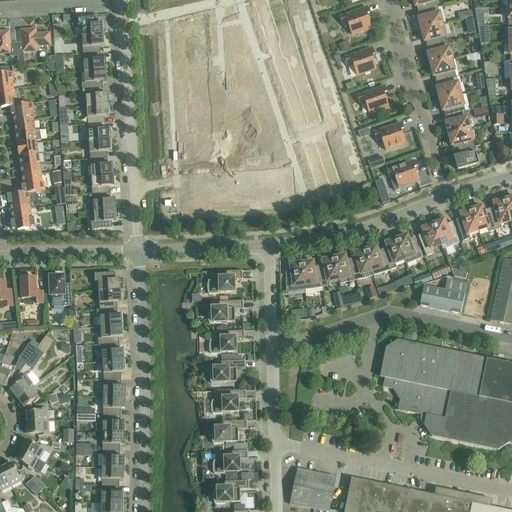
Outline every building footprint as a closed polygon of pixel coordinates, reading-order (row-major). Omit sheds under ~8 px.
[(276,0),(268,0),(253,5),(257,16),(279,9),(276,0)] [(412,0),(414,5),(415,8),(417,7),(418,13),(438,8),(436,0),(412,0)] [(340,17),(343,25),(348,24),(352,36),(371,29),(366,16),(369,15),(367,8),(340,17)] [(418,22),(420,30),(421,30),(421,31),(443,25),(438,8),(418,13),(420,19),(418,19),(419,22),(418,22)] [(279,9),(257,16),(261,28),(283,21),(279,9)] [(484,15),(476,15),(478,27),(485,27),(484,15)] [(81,37),(104,36),(103,25),(98,25),(98,18),(77,19),(78,27),(81,27),(82,37),(81,37)] [(210,18),(187,19),(187,32),(210,31),(210,18)] [(473,19),(465,21),(467,28),(475,26),(473,19)] [(283,21),(261,28),(265,39),(287,32),(283,21)] [(420,32),(423,40),(424,42),(426,42),(427,48),(447,43),(443,25),(421,31),(421,32),(420,32)] [(16,44),(17,57),(18,67),(24,66),(23,53),(37,52),(37,47),(50,46),(49,34),(36,35),(36,30),(21,31),(22,44),(16,44)] [(210,31),(187,32),(188,44),(211,43),(210,31)] [(17,57),(16,44),(10,45),(9,32),(0,32),(0,54),(10,54),(10,57),(17,57)] [(287,32),(265,39),(269,51),(291,44),(287,32)] [(83,55),(100,54),(100,47),(104,47),(104,36),(81,37),(82,37),(83,55)] [(348,41),(339,45),(341,52),(350,48),(348,41)] [(211,43),(188,44),(188,56),(212,55),(211,43)] [(427,57),(429,65),(430,65),(430,66),(452,60),(447,43),(427,48),(429,54),(427,54),(428,57),(427,57)] [(292,47),(270,54),(274,65),(295,58),(292,47)] [(371,56),(374,55),(372,49),(345,58),(348,66),(353,64),(357,76),(376,70),(371,56)] [(84,72),(106,71),(105,60),(101,60),(100,54),(83,55),(84,72)] [(212,55),(188,56),(189,68),(212,67),(212,55)] [(295,58),(274,65),(277,77),(299,70),(295,58)] [(430,67),(432,75),(433,74),(433,77),(435,77),(436,83),(456,77),(452,60),(430,66),(430,67)] [(47,65),(47,68),(52,73),(55,73),(55,65),(47,65)] [(212,67),(189,68),(190,80),(213,79),(212,67)] [(299,70),(277,77),(281,88),(303,81),(299,70)] [(82,90),(103,89),(102,82),(107,82),(106,71),(84,72),(85,83),(81,83),(82,90)] [(13,73),(0,74),(0,91),(13,90),(12,81),(14,81),(13,73)] [(436,92),(438,100),(439,100),(439,101),(461,95),(456,77),(436,83),(438,88),(436,89),(437,92),(436,92)] [(213,79),(190,80),(190,92),(213,91),(213,79)] [(303,81),(281,88),(285,100),(306,93),(303,81)] [(354,82),(345,85),(347,91),(356,88),(354,82)] [(357,96),(360,104),(365,102),(369,115),(388,108),(383,95),(386,94),(384,87),(357,96)] [(86,107),(108,106),(108,95),(103,95),(103,89),(82,90),(82,97),(86,97),(87,107),(86,107)] [(13,90),(0,91),(0,109),(10,108),(17,107),(17,106),(16,99),(15,99),(13,90)] [(213,91),(190,92),(191,104),(214,103),(213,91)] [(306,93),(285,100),(288,111),(310,104),(306,93)] [(439,102),(441,109),(442,109),(442,112),(444,112),(445,118),(465,112),(461,95),(439,101),(440,101),(439,102)] [(214,103),(191,104),(192,116),(215,115),(214,103)] [(10,108),(11,115),(13,115),(14,124),(34,121),(32,112),(34,112),(33,104),(17,106),(17,107),(10,108)] [(310,104),(288,111),(292,123),(314,116),(310,104)] [(88,125),(105,124),(104,117),(109,117),(108,106),(86,107),(86,108),(87,108),(88,125)] [(67,109),(59,109),(60,118),(60,123),(68,123),(68,118),(67,109)] [(445,127),(447,135),(448,134),(448,135),(470,130),(465,112),(445,118),(447,123),(445,124),(446,127),(445,127)] [(215,115),(192,116),(192,128),(215,127),(215,115)] [(34,121),(14,124),(16,134),(35,131),(34,121)] [(89,143),(111,141),(110,130),(105,130),(105,124),(88,125),(89,142),(89,143)] [(374,133),(377,141),(382,139),(386,151),(405,145),(400,131),(403,130),(400,124),(374,133)] [(215,127),(192,128),(193,140),(216,139),(215,127)] [(368,128),(358,132),(360,138),(370,135),(368,128)] [(36,142),(37,142),(36,141),(42,141),(40,130),(35,131),(16,134),(17,145),(18,144),(36,142)] [(448,136),(450,144),(451,144),(451,147),(453,147),(454,152),(474,147),(470,130),(448,135),(449,136),(448,136)] [(269,134),(245,136),(246,152),(270,150),(269,134)] [(319,136),(297,143),(301,155),(323,148),(319,136)] [(90,160),(107,159),(107,153),(112,152),(111,141),(89,143),(90,160)] [(19,157),(38,154),(37,144),(18,147),(19,157)] [(470,169),(477,168),(476,166),(479,165),(474,147),(454,152),(456,158),(454,159),(455,161),(454,162),(456,170),(457,169),(458,171),(469,168),(470,169)] [(323,148),(302,155),(305,166),(326,158),(327,158),(323,148)] [(38,154),(19,157),(20,167),(40,164),(38,154)] [(326,158),(305,166),(308,176),(330,169),(326,158)] [(91,178),(113,176),(112,165),(108,165),(107,159),(90,160),(92,178),(91,178)] [(414,161),(387,171),(390,179),(394,191),(399,189),(418,183),(413,169),(416,168),(414,161)] [(40,164),(20,167),(22,177),(41,174),(40,164)] [(330,169),(308,176),(311,186),(333,179),(330,169)] [(41,174),(22,177),(23,186),(22,186),(23,194),(30,193),(45,191),(44,183),(42,183),(41,174)] [(113,176),(91,178),(92,178),(93,195),(110,194),(109,188),(114,187),(113,176)] [(333,179),(312,186),(315,198),(337,191),(333,179)] [(56,192),(58,206),(65,205),(63,191),(56,192)] [(23,194),(7,196),(8,204),(10,204),(11,213),(30,210),(29,201),(31,201),(30,193),(23,194)] [(94,213),(116,211),(115,200),(110,200),(110,194),(93,195),(94,213)] [(389,195),(381,198),(383,205),(391,202),(389,195)] [(510,222),(505,200),(498,202),(498,204),(494,205),(495,208),(489,210),(495,231),(502,229),(500,224),(510,222)] [(495,231),(489,210),(483,211),(482,208),(478,210),(478,208),(471,210),(478,231),(487,228),(489,233),(495,231)] [(28,228),(34,227),(33,219),(32,219),(30,210),(11,213),(12,222),(11,222),(12,230),(18,229),(19,230),(20,230),(22,230),(24,230),(25,230),(26,229),(28,228)] [(478,231),(471,210),(464,213),(465,214),(461,215),(462,219),(456,221),(463,242),(470,239),(468,234),(478,231)] [(116,211),(94,213),(95,223),(92,224),(92,231),(112,230),(112,223),(116,222),(116,211)] [(441,222),(433,225),(441,246),(443,250),(461,243),(452,222),(446,225),(445,222),(441,223),(441,222)] [(431,249),(441,246),(433,225),(426,228),(427,229),(423,231),(424,234),(418,236),(426,257),(433,254),(431,249)] [(403,237),(396,240),(404,260),(406,265),(422,259),(414,238),(409,240),(407,237),(404,239),(403,237)] [(404,260),(396,240),(390,242),(390,244),(386,245),(388,248),(383,250),(390,271),(397,269),(395,264),(404,260)] [(483,247),(486,254),(492,251),(490,245),(483,247)] [(486,254),(483,247),(477,249),(479,256),(486,254)] [(390,271),(383,250),(378,252),(377,249),(373,250),(372,248),(365,250),(372,271),(371,272),(373,276),(383,273),(390,271)] [(356,258),(351,259),(356,281),(364,279),(373,276),(371,272),(372,271),(365,250),(359,252),(359,254),(355,255),(356,258)] [(356,281),(351,259),(346,261),(345,258),(341,258),(341,257),(334,258),(338,280),(348,278),(349,283),(356,281)] [(338,280),(334,258),(327,260),(327,261),(323,262),(324,265),(319,266),(322,288),(330,287),(328,282),(338,280)] [(511,262),(503,260),(491,322),(490,322),(511,326),(511,262)] [(322,288),(319,266),(313,267),(313,264),(309,265),(309,263),(301,264),(305,291),(316,289),(322,288)] [(305,291),(301,264),(294,265),(295,266),(291,267),(291,270),(285,271),(286,293),(294,292),(305,291)] [(438,270),(431,273),(434,281),(442,278),(441,276),(438,270)] [(454,271),(452,270),(453,274),(455,278),(466,281),(467,274),(457,272),(454,271)] [(208,293),(209,295),(218,295),(218,293),(234,292),(233,284),(232,284),(232,280),(242,279),(242,272),(211,273),(211,282),(209,282),(208,284),(208,286),(208,290),(208,293)] [(94,275),(95,283),(98,282),(98,293),(120,292),(120,281),(115,281),(115,274),(94,275)] [(55,277),(54,277),(49,278),(50,279),(51,295),(52,295),(53,306),(64,305),(64,306),(63,306),(63,307),(72,306),(70,284),(69,284),(70,289),(64,289),(63,277),(62,277),(61,276),(60,276),(60,275),(59,275),(58,275),(57,275),(56,276),(55,276),(55,277)] [(36,305),(43,304),(43,292),(37,293),(36,278),(21,279),(21,299),(36,299),(36,305)] [(424,287),(419,307),(461,315),(465,295),(464,295),(465,293),(467,284),(447,280),(444,291),(424,287)] [(0,302),(1,302),(2,308),(14,307),(12,291),(6,291),(5,282),(0,282),(0,302)] [(394,285),(377,291),(379,296),(389,293),(395,291),(396,290),(394,285)] [(368,300),(378,297),(375,287),(365,290),(368,300)] [(121,303),(120,292),(98,293),(99,293),(99,310),(117,309),(116,303),(121,303)] [(350,296),(342,298),(344,308),(352,305),(350,296)] [(209,323),(210,325),(219,324),(219,323),(235,322),(234,314),(233,314),(233,310),(243,309),(243,302),(228,302),(220,302),(212,303),(212,312),(210,312),(209,314),(209,316),(209,320),(209,323)] [(100,328),(122,327),(122,316),(117,316),(117,309),(99,310),(96,310),(97,318),(100,318),(100,328)] [(18,323),(7,324),(8,332),(18,331),(18,323)] [(101,339),(98,339),(98,346),(102,346),(119,345),(118,338),(123,338),(122,327),(100,328),(101,328),(101,339)] [(210,352),(211,355),(220,354),(220,353),(236,353),(235,344),(234,344),(234,340),(244,340),(243,332),(228,332),(219,332),(213,333),(213,342),(211,342),(210,344),(209,346),(210,350),(210,352)] [(32,341),(19,359),(26,364),(37,350),(39,346),(35,343),(32,341)] [(511,365),(398,341),(386,349),(380,378),(385,379),(383,388),(397,391),(401,396),(398,411),(421,416),(420,420),(432,437),(498,451),(509,444),(511,444),(511,365)] [(119,351),(119,345),(102,346),(102,363),(125,362),(124,351),(119,351)] [(44,355),(37,350),(26,364),(34,369),(44,355)] [(121,379),(121,373),(125,373),(125,362),(102,363),(104,381),(121,380),(121,379)] [(211,383),(212,385),(221,384),(221,383),(236,382),(236,374),(235,374),(235,370),(245,369),(244,362),(242,362),(221,362),(214,363),(214,372),(211,372),(211,374),(210,376),(210,380),(211,383)] [(15,369),(2,364),(0,370),(0,385),(2,386),(2,384),(7,386),(10,377),(12,378),(15,369)] [(13,394),(18,399),(34,387),(26,376),(18,382),(19,384),(12,389),(15,393),(13,394)] [(121,388),(121,382),(121,380),(104,381),(103,398),(125,399),(125,388),(121,388)] [(42,397),(34,387),(18,399),(22,404),(23,403),(26,407),(33,402),(34,403),(42,397)] [(212,412),(213,415),(222,414),(222,413),(237,412),(237,404),(236,404),(235,400),(245,399),(245,392),(214,393),(215,402),(212,402),(212,404),(211,406),(211,410),(212,412)] [(103,398),(103,399),(103,416),(120,416),(120,410),(125,410),(125,399),(103,398)] [(27,417),(27,424),(48,423),(47,409),(37,410),(37,412),(28,413),(28,417),(27,417)] [(120,423),(120,416),(103,416),(102,433),(102,434),(124,434),(125,423),(120,423)] [(213,442),(214,445),(223,444),(223,443),(238,442),(238,434),(236,434),(236,430),(246,429),(246,422),(242,422),(237,422),(215,423),(216,432),(213,432),(212,434),(212,436),(212,440),(213,442)] [(29,431),(30,435),(39,435),(39,437),(49,436),(48,423),(27,424),(28,431),(29,431)] [(74,431),(63,431),(63,444),(74,444),(74,431)] [(124,445),(124,434),(102,434),(102,451),(119,451),(120,445),(124,445)] [(25,444),(21,450),(39,460),(46,449),(37,444),(36,446),(28,441),(26,445),(25,444)] [(19,457),(17,461),(25,465),(23,467),(32,472),(39,460),(21,450),(18,456),(19,457)] [(101,469),(124,469),(124,458),(119,458),(119,451),(102,451),(102,469),(101,469)] [(214,472),(214,475),(224,474),(224,473),(239,472),(239,463),(237,464),(237,460),(247,459),(247,452),(233,452),(216,453),(217,462),(214,462),(213,464),(213,466),(213,470),(214,472)] [(8,466),(2,469),(11,487),(23,481),(18,472),(16,473),(12,465),(8,467),(8,466)] [(68,466),(64,472),(69,475),(73,469),(68,466)] [(0,490),(1,492),(11,487),(2,469),(0,469),(0,490)] [(101,469),(102,469),(101,486),(119,487),(119,480),(124,480),(124,469),(101,469)] [(297,470),(293,489),(290,505),(324,511),(329,511),(336,478),(297,470)] [(40,483),(35,477),(31,480),(37,486),(40,483)] [(386,511),(392,487),(351,479),(344,511),(386,511)] [(42,491),(37,486),(31,480),(28,483),(26,486),(36,496),(42,491)] [(248,489),(248,482),(217,483),(217,492),(215,492),(214,494),(214,496),(214,500),(214,502),(215,505),(225,504),(225,503),(240,502),(240,493),(238,493),(238,490),(248,489)] [(119,493),(119,487),(101,486),(101,504),(123,504),(123,493),(119,493)] [(386,511),(408,511),(412,491),(392,487),(386,511)] [(470,511),(472,504),(412,491),(408,511),(470,511)] [(62,499),(57,504),(61,509),(66,505),(62,499)] [(8,501),(2,504),(3,506),(5,511),(24,511),(23,511),(11,509),(8,501)]
